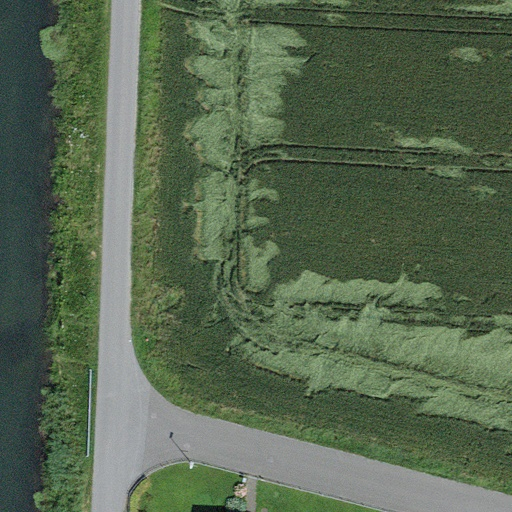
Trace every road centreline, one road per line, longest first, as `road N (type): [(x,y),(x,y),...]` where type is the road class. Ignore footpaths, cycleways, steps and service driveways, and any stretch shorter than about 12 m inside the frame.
road 1 (unclassified): [(141,0),(117,413)]
road 2 (residential): [(510,511),(117,413)]
